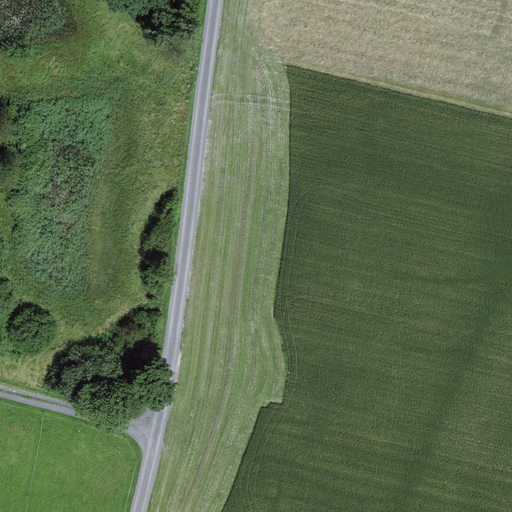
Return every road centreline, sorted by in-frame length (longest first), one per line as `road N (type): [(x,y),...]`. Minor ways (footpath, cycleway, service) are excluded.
road 1 (track): [(214,0),(157,431),(138,511)]
road 2 (track): [(0,393),(157,431)]
